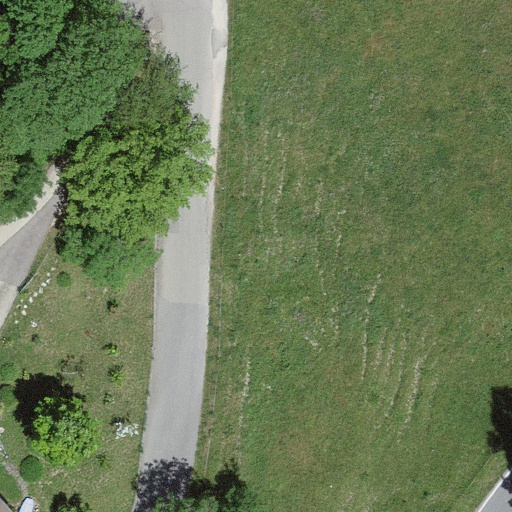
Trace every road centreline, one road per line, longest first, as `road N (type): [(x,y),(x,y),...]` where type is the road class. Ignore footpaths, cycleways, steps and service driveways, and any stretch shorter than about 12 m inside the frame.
road 1 (unclassified): [(181,0),(184,199),(162,479),(152,511)]
road 2 (residential): [(114,0),(76,143),(56,186),(0,242)]
